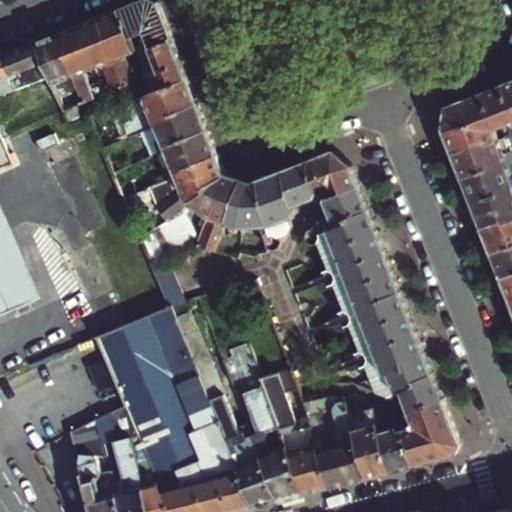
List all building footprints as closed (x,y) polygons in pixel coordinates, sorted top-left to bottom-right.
[(144,0),(122,9),(139,50),(139,52),(175,38),(160,2),(155,0),(144,0)] [(129,54),(139,50),(122,9),(102,17),(129,86),(140,82),(129,54)] [(117,91),(129,86),(102,17),(81,26),(97,67),(106,64),(117,91)] [(87,71),(97,67),(81,26),(60,34),(82,89),(87,102),(98,98),(87,71)] [(82,89),(60,34),(39,42),(52,75),(60,97),(82,89)] [(175,38),(139,52),(150,78),(152,84),(166,79),(169,86),(190,78),(175,38)] [(39,42),(6,55),(18,87),(21,86),(52,75),(39,42)] [(0,94),(18,87),(6,55),(0,57),(0,94)] [(169,86),(155,92),(150,94),(156,110),(138,117),(135,110),(122,114),(131,136),(143,131),(151,128),(169,121),(167,116),(201,103),(190,78),(169,86)] [(511,100),(505,84),(450,106),(448,130),(481,118),(483,117),(499,124),(501,120),(511,124),(511,100)] [(177,141),(210,128),(201,103),(167,116),(169,121),(151,128),(155,139),(135,147),(141,162),(158,155),(179,146),(177,141)] [(486,130),(481,118),(448,130),(457,151),(489,139),(491,143),(502,138),(511,134),(511,124),(501,120),(499,124),(499,126),(486,130)] [(12,151),(0,123),(0,171),(18,164),(12,151)] [(187,167),(221,154),(210,128),(177,141),(179,146),(158,155),(163,166),(157,169),(153,161),(142,165),(144,169),(150,187),(163,181),(178,175),(188,171),(187,167)] [(145,138),(143,131),(131,136),(121,140),(123,147),(145,138)] [(58,134),(41,141),(44,147),(49,145),(51,149),(62,144),(58,134)] [(489,139),(457,151),(466,177),(500,164),(502,168),(511,164),(511,148),(506,150),(502,138),(491,143),(489,139)] [(333,196),(363,184),(356,166),(337,150),(309,161),(322,195),(319,199),(323,202),(320,206),(324,209),(333,196)] [(229,174),(221,154),(187,167),(188,171),(178,175),(183,187),(158,204),(167,216),(191,200),(206,189),(205,184),(229,174)] [(322,195),(309,161),(302,164),(306,177),(304,181),(312,201),(318,199),(320,206),(323,202),(319,199),(322,195)] [(119,179),(144,169),(142,165),(141,162),(116,171),(119,179)] [(293,167),(289,169),(302,205),(306,204),(312,201),(304,181),(306,177),(302,164),(293,167)] [(500,164),(466,177),(476,202),(510,189),(511,193),(511,192),(511,164),(502,168),(500,164)] [(289,169),(284,171),(300,212),(301,210),(300,206),(302,205),(289,169)] [(300,212),(284,171),(260,181),(277,238),(290,233),(292,226),(290,221),(295,219),(294,216),(297,215),(300,212)] [(226,222),(244,180),(229,175),(229,174),(205,184),(206,189),(191,200),(208,218),(198,242),(214,251),(226,222)] [(277,238),(260,181),(254,183),(244,180),(226,222),(238,227),(258,223),(265,247),(270,251),(276,249),(279,244),(277,238)] [(163,181),(150,187),(153,193),(166,188),(163,181)] [(333,196),(324,209),(324,210),(332,207),(336,217),(318,224),(313,230),(309,231),(306,236),(307,239),(350,221),(350,218),(373,209),(363,184),(333,196)] [(0,186),(0,315),(48,294),(0,186)] [(510,189),(476,202),(486,227),(511,216),(511,192),(511,193),(510,189)] [(357,238),(380,229),(373,209),(350,218),(350,221),(307,239),(308,242),(313,245),(320,243),(324,255),(358,242),(357,238)] [(511,216),(486,227),(496,251),(511,244),(511,216)] [(153,226),(142,233),(152,255),(158,269),(168,262),(153,226)] [(388,250),(380,229),(357,238),(358,242),(324,255),(329,269),(313,275),(316,283),(367,263),(365,259),(388,250)] [(511,244),(496,251),(505,277),(511,274),(511,244)] [(74,255),(74,256),(98,246),(97,245),(74,255)] [(74,256),(85,282),(109,272),(98,246),(74,256)] [(396,270),(388,250),(365,259),(367,263),(316,283),(318,289),(335,283),(340,296),(374,283),(373,279),(396,270)] [(404,291),(396,270),(373,279),(374,283),(340,296),(345,309),(329,316),(332,324),(382,304),(380,300),(404,291)] [(109,272),(85,282),(93,301),(117,292),(109,272)] [(380,300),(382,304),(332,324),(335,331),(352,325),(357,337),(390,324),(389,320),(412,311),(404,291),(380,300)] [(223,419),(258,506),(282,500),(264,442),(255,420),(245,424),(228,386),(238,381),(230,361),(215,325),(203,329),(194,309),(180,314),(209,384),(223,419)] [(396,339),(420,330),(412,311),(389,320),(390,324),(357,337),(362,350),(345,356),(347,362),(397,343),(396,339)] [(147,449),(200,428),(152,316),(100,337),(134,418),(141,436),(147,449)] [(428,352),(420,330),(396,339),(397,343),(347,362),(350,371),(367,364),(372,378),(406,365),(405,361),(428,352)] [(264,442),(282,500),(308,493),(291,438),(267,377),(253,343),(236,350),(238,357),(230,361),(238,381),(248,378),(264,416),(255,420),(264,442)] [(395,391),(399,391),(401,390),(420,384),(419,380),(436,372),(428,352),(405,361),(406,365),(372,378),(377,391),(385,393),(395,391)] [(291,438),(308,493),(333,487),(307,402),(294,371),(267,377),(291,438)] [(419,380),(420,384),(438,378),(436,372),(419,380)] [(238,381),(255,420),(264,416),(248,378),(238,381)] [(440,384),(438,378),(420,384),(401,390),(399,391),(395,391),(397,397),(398,401),(411,402),(443,391),(440,384)] [(223,419),(209,384),(196,389),(210,424),(223,419)] [(446,399),(443,391),(411,402),(398,401),(397,406),(412,411),(446,399)] [(352,482),(327,396),(307,402),(333,487),(352,482)] [(371,477),(348,397),(327,396),(352,482),(371,477)] [(394,471),(375,404),(353,397),(348,397),(371,477),(394,471)] [(412,411),(397,406),(396,406),(395,410),(405,438),(411,437),(419,464),(458,454),(463,443),(446,399),(412,411)] [(395,410),(375,404),(394,471),(419,464),(411,437),(405,438),(395,410)] [(83,465),(95,511),(153,511),(143,469),(135,437),(141,436),(134,418),(117,425),(121,441),(119,442),(126,472),(116,475),(115,470),(105,472),(101,458),(111,456),(100,413),(81,419),(83,465)] [(173,511),(235,511),(258,506),(223,419),(210,424),(215,437),(206,441),(200,428),(147,449),(154,466),(173,511)] [(143,469),(153,511),(173,511),(154,466),(143,469)]
